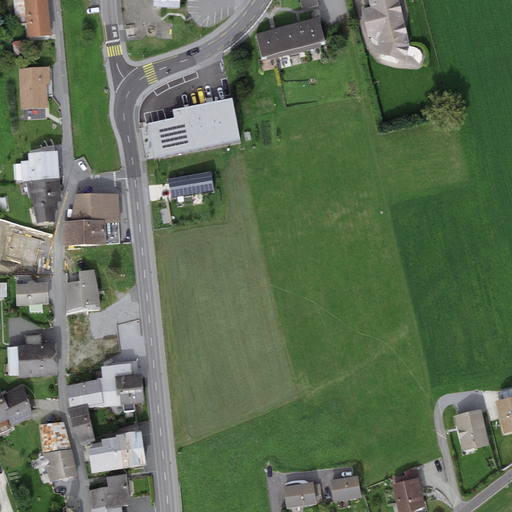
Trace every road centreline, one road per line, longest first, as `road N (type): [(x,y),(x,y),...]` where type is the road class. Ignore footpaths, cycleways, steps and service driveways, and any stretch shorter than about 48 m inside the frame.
road 1 (residential): [(86,511),(62,394),(59,251),(69,177)]
road 2 (primary): [(168,511),(135,179)]
road 3 (residential): [(69,177),(54,0)]
road 4 (primary): [(260,0),(209,49),(142,77),(125,104)]
